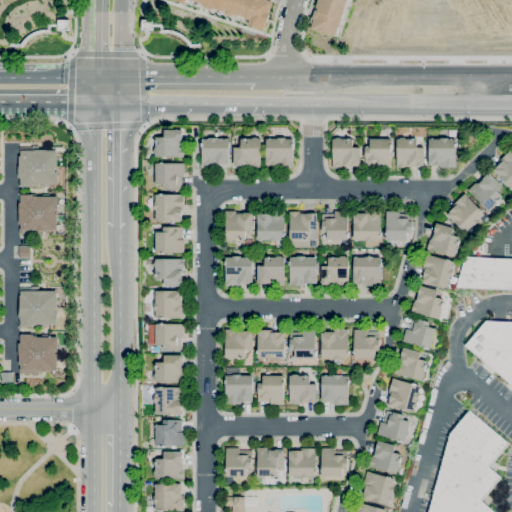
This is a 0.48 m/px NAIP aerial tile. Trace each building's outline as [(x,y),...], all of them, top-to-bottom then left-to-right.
[(273,0),(175,0),(265,28),(273,0)] [(335,37),(326,33),(325,35),(317,32),(317,31),(310,29),(312,23),(309,22),(312,16),(313,16),(315,10),(317,10),(318,9),(315,8),(317,0),(347,0),(341,19),(339,27),(338,27),(335,37)] [(58,20),(68,20),(68,30),(58,30),(58,27),(50,27),(50,32),(49,32),(48,32),(47,32),(46,32),(45,32),(44,32),(43,32),(42,32),(41,33),(40,33),(39,33),(38,33),(37,34),(36,34),(35,34),(35,35),(34,35),(33,36),(32,36),(31,37),(30,37),(30,38),(29,38),(28,39),(27,40),(26,41),(26,42),(25,42),(24,43),(24,44),(23,45),(23,46),(22,47),(21,46),(9,46),(9,44),(21,44),(22,43),(22,42),(23,41),(24,40),(25,39),(25,38),(26,38),(27,37),(27,36),(28,36),(29,35),(30,35),(30,34),(31,34),(32,33),(33,33),(34,32),(35,32),(36,31),(37,31),(38,31),(39,30),(40,30),(41,30),(42,30),(43,30),(44,30),(45,29),(46,29),(47,29),(47,24),(58,24),(58,20)] [(162,30),(163,30),(164,30),(165,30),(166,30),(167,30),(168,30),(169,30),(170,30),(171,30),(172,30),(173,30),(174,31),(175,31),(176,31),(177,32),(178,32),(179,33),(180,33),(181,33),(181,34),(182,34),(183,35),(184,35),(184,36),(185,37),(186,37),(187,38),(187,39),(188,39),(189,40),(189,41),(190,41),(190,42),(191,43),(191,44),(200,44),(200,47),(197,47),(197,46),(192,46),(190,47),(189,46),(189,45),(188,44),(188,43),(187,43),(186,42),(186,41),(185,41),(184,40),(184,39),(183,39),(182,38),(182,37),(181,37),(180,36),(179,36),(178,36),(178,35),(177,35),(176,34),(175,34),(174,34),(173,33),(172,33),(171,33),(170,33),(169,33),(169,32),(168,32),(167,32),(166,32),(165,32),(164,32),(163,32),(162,32),(161,33),(160,33),(160,26),(152,26),(152,30),(142,30),(142,20),(152,20),(152,24),(162,24),(162,30)] [(184,157),(155,157),(155,155),(155,154),(155,150),(156,148),(156,137),(164,137),(164,130),(182,130),(182,143),(183,143),(183,148),(184,148),(184,157)] [(261,167),(251,167),(247,167),(247,165),(243,165),(234,165),(234,147),(241,147),(241,139),(251,139),(254,137),(257,137),(259,139),(261,139),(261,167)] [(217,169),(210,169),(210,167),(202,167),(202,146),(201,146),(201,143),(202,143),(202,139),(210,139),(210,138),(218,138),(218,139),(229,139),(229,164),(226,164),(226,165),(217,165),(217,169)] [(293,168),(279,168),(279,165),(269,165),(269,164),(266,164),(266,155),(267,155),(267,139),(278,139),(278,138),(286,138),(286,139),(293,139),(293,143),(294,143),(294,146),(293,146),(293,168)] [(343,168),(333,168),(333,139),(335,139),(337,138),(340,138),(342,139),(353,139),(353,148),(360,148),(360,166),(351,166),(351,165),(347,165),(347,166),(343,166),(343,168)] [(411,167),(397,168),(397,139),(400,139),(401,138),(405,138),(406,139),(417,139),(417,148),(424,148),(424,166),(411,166),(411,167)] [(456,167),(440,167),(440,165),(432,165),(432,164),(428,164),(428,139),(440,139),(440,138),(449,138),(449,139),(456,139),(456,167)] [(391,168),(377,168),(377,165),(365,165),(365,147),(370,147),(370,139),(391,139),(391,168)] [(33,187),(21,187),(21,178),(19,178),(19,166),(19,147),(32,147),(32,145),(39,145),(39,150),(47,150),(57,150),(57,171),(58,171),(58,184),(37,184),(37,185),(33,185),(33,187)] [(511,187),(511,188),(493,170),(502,161),(500,160),(511,149),(511,187)] [(182,189),(163,189),(163,184),(156,184),(156,163),(161,163),(161,162),(163,162),(163,163),(184,163),(184,176),(182,176),(182,189)] [(488,211),(468,190),(475,183),(476,184),(480,181),(489,172),(502,186),(497,191),(503,197),(495,204),(495,206),(492,209),(490,209),(488,211)] [(181,222),(156,222),(156,210),(155,210),(155,202),(156,202),(156,195),(160,195),(160,193),(163,193),(163,194),(184,195),(184,209),(181,209),(181,217),(182,217),(182,221),(181,221),(181,222)] [(465,233),(447,215),(450,212),(449,212),(455,206),(454,204),(465,193),(468,197),(485,214),(479,220),(480,220),(474,226),(474,225),(465,233)] [(57,230),(21,230),(21,224),(19,224),(19,203),(21,203),(21,195),(33,195),(33,196),(37,196),(37,197),(43,197),(43,194),(50,194),(50,197),(58,197),(58,209),(58,213),(57,213),(57,230)] [(233,241),(229,241),(227,240),(226,240),(226,211),(236,211),(236,212),(239,212),(239,214),(244,214),(244,213),(253,213),(253,231),(246,231),(246,240),(234,240),(233,241)] [(348,240),(327,240),(327,232),(322,232),(322,214),(335,214),(335,211),(348,211),(348,232),(349,232),(349,235),(348,235),(348,240)] [(374,241),(365,241),(365,240),(354,240),(354,214),(357,214),(357,213),(366,213),(366,211),(382,211),(382,215),(381,215),(381,232),(382,232),(382,235),(381,235),(381,240),(374,240),(374,241)] [(407,240),(387,240),(387,235),(385,235),(385,232),(386,232),(386,211),(399,211),(399,214),(412,214),(412,232),(407,232),(407,240)] [(277,241),(269,241),(269,240),(258,240),(258,214),(269,214),(269,212),(285,212),(285,215),(285,232),(286,232),(286,235),(285,235),(285,239),(277,239),(277,241)] [(294,241),(292,240),(290,240),(290,212),(300,212),(304,212),(304,214),(308,214),(308,213),(317,213),(317,231),(310,231),(310,240),(299,240),(298,241),(294,241)] [(455,257),(427,249),(430,239),(431,240),(432,236),(433,236),(436,223),(454,228),(452,235),(460,237),(457,248),(458,250),(457,253),(456,254),(455,257)] [(163,254),(161,254),(161,253),(156,253),(156,232),(163,232),(163,227),(182,227),(182,239),(185,239),(185,252),(163,253),(163,254)] [(447,288),(422,281),(423,278),(424,274),(422,273),(423,270),(423,269),(427,254),(454,262),(453,269),(451,277),(447,288)] [(241,286),(234,287),(234,286),(226,286),(225,265),(225,261),(226,261),(226,257),(233,257),(233,256),(241,256),(241,257),(252,257),(252,274),(253,274),(253,283),(250,283),(250,284),(241,284),(241,286)] [(285,286),(275,286),(275,284),(271,284),(271,283),(267,283),(267,284),(258,284),(258,266),(265,266),(265,257),(276,257),(277,256),(281,256),(282,257),(284,257),(285,286)] [(305,286),(290,286),(290,265),(289,265),(289,261),(290,261),(290,257),(297,257),(297,256),(305,256),(305,257),(317,257),(317,274),(317,283),(305,283),(305,286)] [(349,286),(339,286),(339,285),(335,285),(335,284),(331,284),(331,285),(322,285),(321,266),(329,266),(328,257),(339,257),(341,256),(345,256),(347,257),(349,257),(349,280),(349,286)] [(381,286),(366,286),(366,284),(357,284),(357,283),(354,283),(354,257),(365,257),(374,257),(381,257),(381,262),(382,262),(382,265),(381,265),(381,286)] [(511,289),(457,287),(465,257),(511,259),(511,289)] [(182,286),(164,286),(164,279),(156,279),(156,267),(154,266),(154,263),(156,261),(156,259),(184,259),(184,268),(183,268),(183,273),(182,273),(182,286)] [(57,324),(36,324),(36,326),(19,326),(19,310),(20,310),(20,294),(20,288),(31,288),(31,286),(39,286),(39,291),(57,291),(57,324)] [(439,319),(411,311),(414,302),(415,302),(416,298),(417,299),(420,286),(438,290),(436,298),(444,300),(441,310),(442,312),(441,315),(439,317),(439,319)] [(185,318),(164,318),(164,319),(160,319),(160,318),(156,318),(156,311),(154,311),(154,303),(156,303),(156,291),(181,291),(181,294),(182,294),(182,303),(184,303),(185,318)] [(429,327),(436,329),(430,349),(403,342),(406,329),(409,330),(412,317),(430,322),(429,327)] [(511,385),(465,346),(486,321),(511,322),(511,385)] [(182,350),(163,350),(163,345),(149,345),(149,324),(161,324),(161,323),(163,323),(163,324),(184,324),(184,337),(182,337),(182,350)] [(234,359),(229,359),(228,358),(225,358),(225,329),(237,329),(237,332),(243,332),(243,331),(253,331),(253,350),(246,350),(246,358),(236,358),(234,359)] [(316,358),(295,358),(295,351),(290,351),(290,339),(290,332),(302,332),(302,329),(316,329),(316,351),(317,351),(317,353),(316,353),(316,358)] [(341,359),(333,359),(333,358),(321,358),(322,333),(325,333),(325,332),(334,332),(334,329),(349,329),(349,334),(349,351),(349,354),(349,358),(341,358),(341,359)] [(375,358),(354,358),(354,353),(353,353),(353,351),(354,351),(354,330),(367,329),(367,332),(380,332),(380,351),(375,351),(375,358)] [(273,359),(265,359),(265,358),(258,358),(258,354),(257,354),(257,351),(258,351),(258,330),(273,330),(273,332),(281,332),(281,333),(285,333),(285,358),(273,358),(273,359)] [(32,376),(32,373),(19,374),(19,339),(19,335),(21,335),(21,334),(33,334),(33,336),(37,336),(37,337),(58,337),(58,350),(55,350),(55,354),(57,354),(57,371),(46,371),(46,372),(39,372),(39,376),(32,376)] [(422,381),(395,374),(397,364),(398,364),(399,360),(400,361),(403,348),(421,352),(419,359),(427,361),(424,372),(425,374),(424,377),(422,379),(422,381)] [(183,382),(156,382),(156,379),(154,377),(154,375),(156,373),(156,362),(164,362),(164,355),(183,355),(183,364),(182,364),(182,368),(183,368),(183,372),(185,372),(185,380),(183,380),(183,382)] [(242,404),(226,404),(226,383),(225,383),(225,380),(226,380),(226,376),(226,368),(240,368),(240,375),(241,375),(241,376),(252,375),(253,392),(253,401),(242,401),(242,404)] [(1,383),(1,372),(13,372),(13,383),(1,383)] [(300,404),(290,404),(290,376),(291,376),(294,374),(298,374),(299,375),(310,375),(310,384),(317,384),(317,402),(308,402),(304,402),(304,403),(300,403),(300,404)] [(283,404),(270,404),(270,402),(258,402),(258,383),(263,383),(263,375),(284,376),(284,381),(285,381),(285,383),(284,383),(283,404)] [(349,404),(334,404),(334,402),(325,402),(325,401),(322,401),(322,376),(333,376),(333,375),(341,375),(341,376),(349,376),(349,380),(350,380),(350,383),(349,383),(349,401),(349,404)] [(413,412),(389,405),(389,402),(390,398),(388,397),(393,378),(396,379),(420,386),(418,393),(419,393),(417,401),(416,401),(413,412)] [(182,415),(156,414),(156,404),(155,404),(155,387),(184,387),(184,403),(182,402),(182,415)] [(405,442),(377,435),(381,422),(383,423),(387,410),(404,415),(403,420),(410,422),(405,442)] [(428,511),(450,434),(470,410),(509,443),(489,467),(501,477),(481,501),(494,511),(428,511)] [(185,445),(156,445),(156,425),(163,425),(163,420),(182,419),(182,432),(185,432),(185,445)] [(396,474),(369,466),(372,456),(372,457),(373,453),(374,454),(378,440),(395,445),(393,452),(402,455),(399,465),(400,467),(399,470),(397,472),(396,474)] [(247,476),(226,476),(226,471),(225,471),(225,468),(226,468),(226,448),(239,448),(239,450),(252,450),(252,468),(247,468),(247,476)] [(265,478),(261,478),(260,477),(257,477),(257,448),(267,448),(270,449),(270,450),(275,450),(285,450),(285,468),(277,468),(277,477),(266,477),(265,478)] [(309,477),(301,477),(289,477),(289,451),(301,451),(301,448),(316,448),(316,469),(317,469),(317,472),(316,472),(316,476),(309,476),(309,477)] [(343,477),(321,477),(322,471),(321,471),(321,469),(322,469),(322,448),(335,448),(335,450),(347,450),(347,469),(343,469),(343,477)] [(156,479),(156,476),(154,474),(154,471),(155,470),(155,458),(164,458),(164,451),(182,451),(182,461),(181,461),(181,466),(183,466),(183,469),(184,469),(184,479),(156,479)] [(388,505),(363,498),(364,495),(363,495),(365,487),(363,486),(367,471),(395,479),(393,486),(394,486),(392,494),(391,494),(388,505)] [(155,511),(155,503),(154,503),(154,494),(156,494),(156,484),(181,484),(181,487),(182,487),(182,497),(185,497),(185,503),(184,503),(184,510),(155,511)] [(245,511),(232,511),(232,506),(226,506),(226,497),(245,497),(245,511)] [(357,511),(359,502),(387,510),(386,511),(357,511)]
